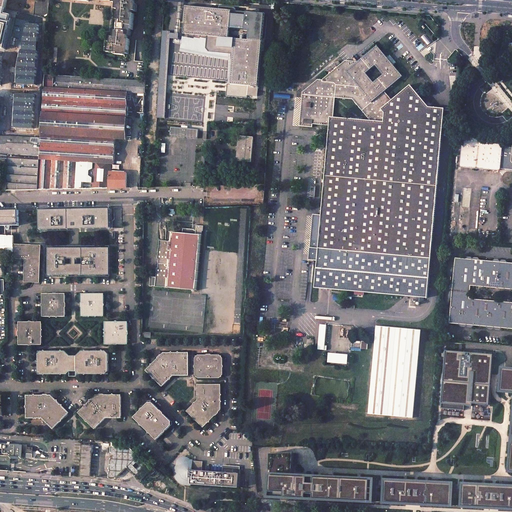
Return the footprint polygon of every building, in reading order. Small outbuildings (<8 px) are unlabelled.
[(0,0),(0,6),(5,8),(7,0),(34,0),(35,1),(42,2),(41,0),(0,0)] [(77,0),(89,1),(89,0),(103,0),(114,1),(114,3),(117,3),(116,10),(119,10),(117,31),(115,32),(114,38),(111,38),(111,43),(107,43),(106,53),(115,54),(115,56),(125,57),(125,55),(128,55),(129,40),(126,40),(127,38),(129,37),(130,33),(129,33),(129,30),(131,30),(133,15),(131,15),(131,12),(136,12),(137,4),(134,4),(135,1),(135,0),(77,0)] [(231,10),(185,5),(183,33),(207,36),(206,49),(208,51),(229,53),(233,54),(231,84),(248,86),(248,95),(258,96),(263,41),(229,38),(231,10)] [(207,36),(183,33),(181,48),(228,57),(229,53),(208,51),(206,49),(207,36)] [(392,101),(385,92),(404,76),(395,65),(397,63),(390,55),(388,57),(378,46),(358,62),(353,66),(350,62),(345,61),(322,80),(315,80),(315,86),(308,86),(300,92),(297,126),(313,127),(313,124),(330,126),(322,217),(319,248),(310,247),(309,260),(317,261),(315,288),(428,297),(445,108),(429,107),(411,85),(392,101)] [(146,81),(45,75),(42,137),(39,190),(127,188),(127,173),(111,172),(111,163),(114,164),(116,139),(127,139),(129,118),(144,119),(146,81)] [(199,126),(200,116),(177,115),(178,104),(169,103),(168,115),(175,116),(175,124),(199,126)] [(170,136),(198,137),(198,128),(170,128),(170,136)] [(42,137),(0,134),(0,141),(1,142),(1,153),(7,154),(7,187),(0,187),(0,190),(39,190),(42,137)] [(251,162),(253,137),(239,136),(236,160),(251,162)] [(504,141),(463,137),(460,169),(468,170),(492,172),(493,169),(499,170),(501,168),(511,169),(511,146),(503,146),(504,141)] [(19,210),(0,210),(0,225),(19,226),(19,210)] [(66,211),(38,211),(39,232),(66,232),(66,231),(81,231),(109,231),(109,211),(66,211)] [(310,247),(319,248),(322,217),(313,216),(310,247)] [(204,225),(194,224),(194,229),(184,228),(184,232),(172,230),(170,239),(170,240),(167,239),(160,238),(159,243),(160,244),(159,246),(157,257),(159,257),(158,266),(157,266),(156,275),(150,275),(149,284),(153,285),(153,284),(155,284),(155,285),(163,286),(163,285),(165,286),(197,290),(203,230),(204,230),(204,225)] [(0,255),(14,255),(14,244),(13,235),(0,234),(0,255)] [(41,245),(14,244),(14,255),(14,258),(26,259),(26,282),(40,282),(41,245)] [(69,248),(48,248),(48,276),(69,275),(79,275),(109,275),(109,248),(78,248),(78,249),(69,249),(69,248)] [(511,262),(455,257),(449,323),(511,328),(511,262)] [(43,293),(42,316),(66,317),(66,293),(43,293)] [(105,293),(81,293),(81,317),(105,317),(105,293)] [(42,322),(19,322),(19,345),(42,345),(42,322)] [(128,322),(105,322),(105,345),(128,345),(128,322)] [(413,418),(421,330),(376,326),(368,414),(413,418)] [(473,404),(489,406),(494,354),(446,350),(441,408),(464,410),(465,406),(473,406),(473,404)] [(109,374),(109,351),(82,351),(77,356),(71,356),(66,351),(38,351),(38,375),(66,374),(68,372),(80,372),(82,374),(109,374)] [(348,355),(329,353),(328,362),(347,364),(348,355)] [(164,354),(147,372),(163,388),(175,377),(190,377),(190,354),(164,354)] [(224,356),(196,356),(196,376),(197,377),(197,378),(199,378),(200,379),(221,379),(222,378),(223,378),(223,377),(224,376),(224,356)] [(511,427),(508,473),(511,473),(511,367),(502,367),(499,393),(511,393),(511,427)] [(222,385),(199,385),(199,401),(188,412),(205,429),(222,411),(222,385)] [(95,394),(77,413),(95,429),(106,418),(120,418),(120,394),(95,394)] [(51,395),(26,395),(26,418),(42,418),(53,429),(69,413),(51,395)] [(150,403),(135,418),(157,441),(173,426),(174,426),(174,422),(173,422),(154,403),(154,401),(150,401),(150,403)] [(0,456),(20,457),(21,445),(0,443),(0,456)] [(93,445),(82,444),(79,475),(85,475),(86,475),(87,475),(88,474),(89,473),(89,472),(89,471),(91,452),(92,452),(93,445)] [(130,447),(111,446),(108,478),(116,478),(128,468),(141,481),(152,470),(130,447)] [(323,501),(375,504),(377,478),(315,475),(315,483),(308,482),(308,475),(293,474),(295,453),(271,454),(268,498),(307,500),(308,494),(315,494),(314,501),(323,501)] [(190,457),(189,457),(187,456),(186,456),(185,456),(183,456),(182,457),(181,457),(181,458),(180,459),(180,460),(179,461),(179,462),(179,463),(178,464),(177,465),(176,467),(175,469),(175,470),(174,473),(174,474),(175,476),(175,477),(176,479),(177,480),(179,482),(180,483),(182,484),(183,484),(184,484),(185,485),(187,485),(188,485),(189,484),(237,488),(238,474),(237,474),(238,466),(224,465),(223,472),(199,471),(200,461),(194,460),(194,459),(191,459),(190,458),(190,457)] [(384,504),(455,507),(456,482),(385,478),(384,504)] [(462,507),(511,509),(511,484),(463,482),(462,507)]
